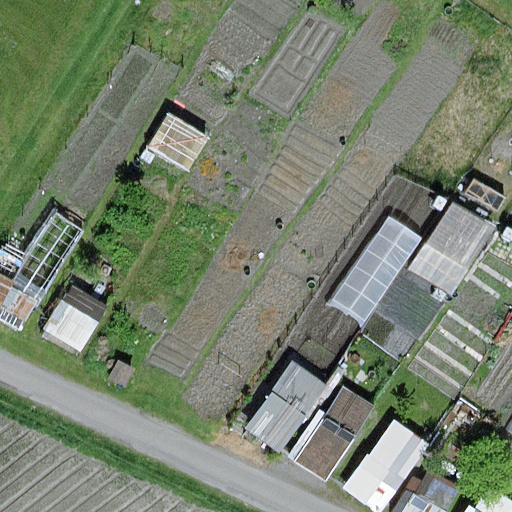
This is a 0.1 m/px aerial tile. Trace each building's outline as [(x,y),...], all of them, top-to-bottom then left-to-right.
[(454,287),(494,218),(452,193),(412,263),(454,287)] [(0,309),(22,324),(88,226),(57,204),(15,266),(3,258),(0,261),(0,309)] [(298,350),(245,422),(284,450),(337,378),(298,350)] [(341,377),(291,453),(328,476),(377,401),(341,377)] [(393,508),(424,429),(385,414),(355,494),(393,508)] [(392,507),(402,511),(447,511),(461,485),(415,462),(392,507)] [(511,493),(482,479),(465,511),(509,511),(511,507),(511,493)]
